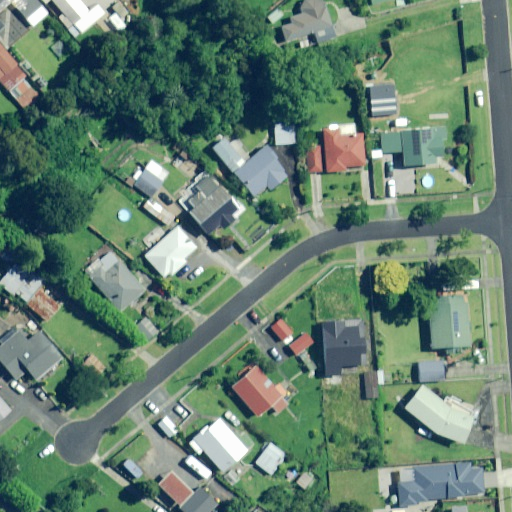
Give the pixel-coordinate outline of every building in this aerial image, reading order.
[(0,0),(0,10),(10,1),(32,27),(48,14),(35,0),(0,0)] [(88,12),(78,0),(41,0),(45,4),(49,0),(51,0),(64,15),(59,19),(75,38),(80,33),(73,24),(88,12)] [(292,24),(281,27),(285,42),(315,33),(318,45),(336,39),(325,3),(323,1),(321,0),(320,0),(306,0),(306,1),(304,2),(302,3),(301,5),(300,6),(299,8),(301,13),(289,17),(292,24)] [(0,81),(24,110),(39,97),(22,78),(25,76),(0,45),(0,81)] [(398,114),(394,84),(369,87),(373,117),(398,114)] [(295,124),(275,124),(276,146),(295,146),(295,124)] [(334,129),(322,129),(322,146),(305,147),(306,174),(344,172),(344,167),(363,167),(362,134),(354,135),(353,125),(334,126),(334,129)] [(434,160),(443,159),(439,128),(379,135),(382,154),(393,153),(395,168),(435,163),(434,160)] [(238,155),(224,138),(211,148),(253,197),(266,186),(270,190),(288,175),(264,147),(245,163),(238,155)] [(162,182),(145,170),(134,185),(151,198),(162,182)] [(208,236),(210,234),(224,249),(237,237),(227,226),(233,220),(230,216),(238,209),(204,172),(181,193),(194,207),(187,213),(208,236)] [(174,217),(150,198),(143,207),(167,226),(174,217)] [(196,248),(176,226),(143,257),(165,280),(186,262),(183,259),(196,248)] [(143,292),(108,250),(83,271),(118,313),(143,292)] [(25,303),(39,288),(43,283),(17,261),(0,280),(0,285),(12,296),(14,293),(25,303)] [(39,288),(25,303),(46,322),(60,306),(39,288)] [(470,347),(467,296),(427,298),(430,349),(470,347)] [(158,333),(145,317),(134,326),(147,342),(158,333)] [(295,332),(283,318),(270,328),(282,342),(295,332)] [(361,318),(320,322),(326,389),(346,387),(345,368),(366,366),(361,318)] [(26,341),(16,328),(1,342),(3,344),(0,346),(0,363),(15,381),(26,371),(35,381),(60,359),(37,332),(26,341)] [(313,342),(306,333),(289,347),(296,356),(313,342)] [(102,365),(92,355),(82,365),(92,375),(102,365)] [(442,381),(441,361),(418,363),(419,382),(442,381)] [(256,417),(270,405),(276,413),(287,404),(280,396),(254,366),(230,387),(256,417)] [(383,385),(382,372),(364,373),(365,399),(377,398),(376,385),(383,385)] [(442,403),(420,386),(403,409),(434,433),(461,444),(471,419),(445,399),(442,403)] [(0,418),(10,410),(0,399),(0,418)] [(177,429),(166,417),(155,426),(167,439),(177,429)] [(245,450),(218,419),(188,444),(197,454),(201,451),(219,472),(245,450)] [(285,455),(269,443),(255,464),(270,475),(285,455)] [(399,482),(401,508),(420,507),(419,501),(484,496),(482,470),(471,471),(470,464),(417,468),(418,480),(399,482)] [(192,495),(170,472),(156,486),(181,511),(209,511),(217,505),(199,487),(192,495)] [(313,479),(304,472),(295,483),(305,490),(313,479)]
